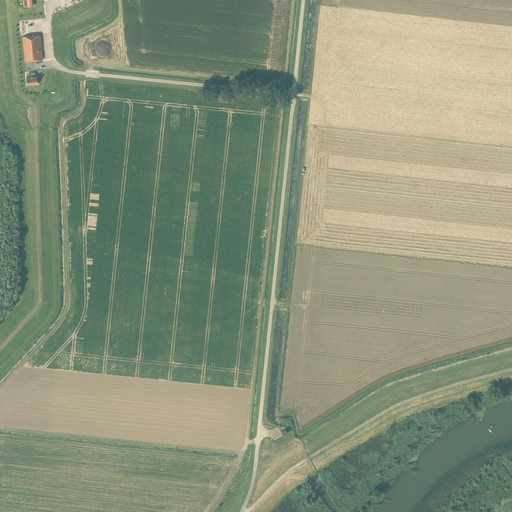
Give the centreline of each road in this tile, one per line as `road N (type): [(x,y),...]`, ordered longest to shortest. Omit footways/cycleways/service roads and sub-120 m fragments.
road 1 (unclassified): [(244,511),(253,499),(304,0)]
road 2 (track): [(0,349),(40,305),(36,109),(15,89),(7,0)]
road 3 (track): [(253,499),(326,446),(410,401),(511,370)]
